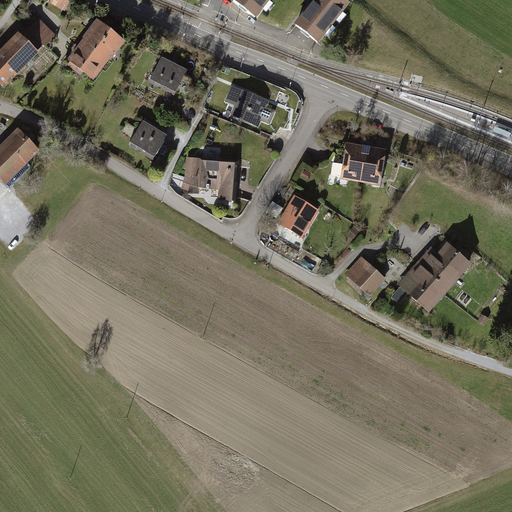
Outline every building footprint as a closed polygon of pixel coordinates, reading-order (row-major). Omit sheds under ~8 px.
[(71,0),(50,0),(49,3),(65,12),(71,0)] [(272,0),(238,0),(237,1),(258,18),(272,0)] [(351,4),(345,0),(319,0),(301,24),(322,41),(351,4)] [(57,35),(39,17),(28,30),(43,45),(45,47),(57,35)] [(127,41),(98,19),(68,58),(95,80),(127,41)] [(19,31),(0,50),(0,82),(5,88),(41,52),(38,50),(43,45),(28,30),(27,29),(22,34),(19,31)] [(187,70),(162,58),(150,80),(175,93),(187,70)] [(269,102),(231,86),(225,102),(234,105),(231,115),(259,127),(261,121),(270,125),(276,111),(267,107),(269,102)] [(167,136),(143,121),(130,143),(155,158),(167,136)] [(42,150),(19,127),(0,146),(0,177),(6,184),(42,150)] [(387,149),(346,143),(340,179),(381,186),(387,149)] [(239,162),(201,160),(201,159),(186,158),(185,176),(182,189),(188,191),(190,185),(199,188),(219,190),(219,201),(237,201),(239,162)] [(317,210),(294,197),(280,222),(303,235),(317,210)] [(472,264),(448,242),(439,252),(431,246),(398,285),(429,312),(472,264)] [(386,280),(362,257),(346,274),(371,296),(386,280)]
